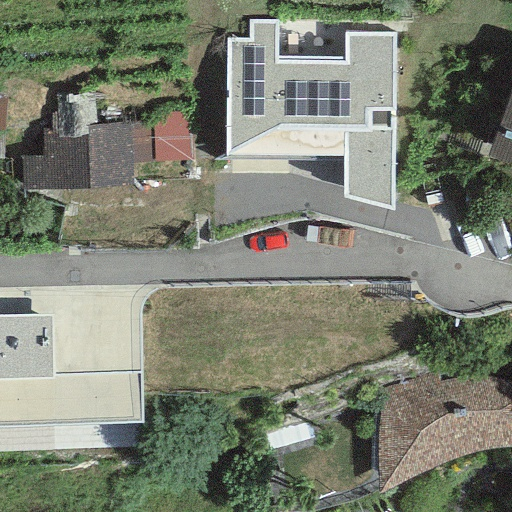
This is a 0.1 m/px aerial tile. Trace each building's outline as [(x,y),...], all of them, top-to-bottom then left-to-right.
[(396,207),(395,34),(348,34),(348,57),(278,58),(278,20),(249,20),(249,36),(226,37),(227,153),(345,152),(345,192),(396,207)] [(511,80),(487,148),(511,157),(511,80)] [(87,92),(55,93),(56,111),(51,111),(52,128),(41,129),(43,154),(21,155),(22,186),(131,180),(130,159),(191,157),(189,112),(153,113),(154,120),(97,123),(96,102),(88,103),(87,92)] [(51,309),(0,309),(0,369),(51,370),(51,309)] [(438,371),(382,390),(381,403),(379,415),(377,427),(376,450),(375,473),(378,488),(398,479),(415,470),(434,461),(452,455),(472,447),(492,442),(507,442),(511,441),(511,380),(475,372),(440,380),(438,371)]
